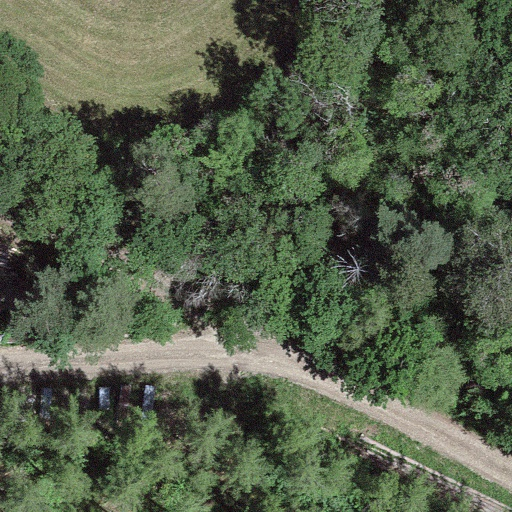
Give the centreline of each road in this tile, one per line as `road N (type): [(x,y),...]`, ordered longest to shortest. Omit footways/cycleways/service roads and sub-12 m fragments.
road 1 (track): [(511,474),(245,337),(0,354)]
road 2 (track): [(245,337),(0,201)]
